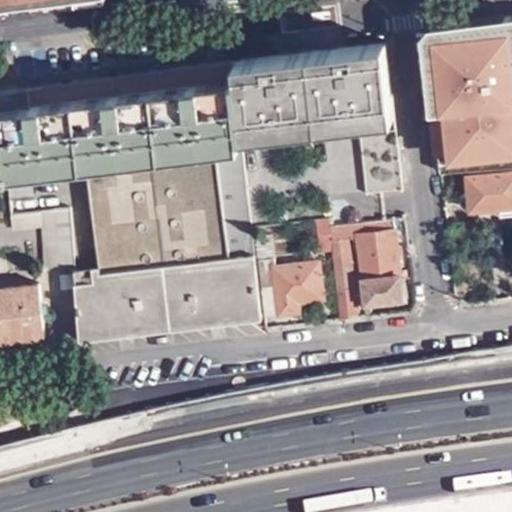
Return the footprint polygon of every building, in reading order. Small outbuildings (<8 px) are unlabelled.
[(511,30),(469,36),(476,92),(478,92),(495,90),(511,88),(511,30)] [(312,50),(322,136),(361,132),(368,192),(404,188),(397,129),(397,127),(386,41),(312,50)] [(240,59),(248,145),(322,136),(312,50),(240,59)] [(236,59),(246,145),(248,145),(240,59),(236,59)] [(5,127),(9,162),(9,165),(14,164),(13,159),(29,157),(88,150),(102,276),(79,279),(84,338),(264,315),(238,99),(234,60),(0,87),(5,127)] [(0,127),(5,127),(0,87),(0,339),(45,334),(39,281),(0,285),(0,127)] [(497,102),(495,90),(478,92),(479,104),(497,102)] [(0,163),(9,162),(5,127),(0,127),(0,163)] [(466,150),(439,152),(441,169),(453,168),(468,167),(466,150)] [(9,165),(12,197),(32,195),(29,157),(13,159),(14,164),(9,165)] [(511,163),(488,165),(488,171),(470,173),(472,208),(500,206),(511,205),(511,163)] [(511,212),(511,205),(500,206),(501,213),(511,212)] [(15,225),(44,222),(48,264),(78,261),(73,206),(14,212),(15,225)] [(405,297),(395,218),(361,221),(362,235),(370,309),(373,308),(373,301),(405,297)] [(361,221),(332,224),(333,237),(362,235),(361,221)] [(335,253),(342,316),(360,315),(353,252),(335,253)] [(260,259),(265,313),(299,310),(298,300),(323,297),(319,262),(279,266),(278,258),(260,259)] [(298,300),(299,310),(325,307),(323,297),(298,300)]
